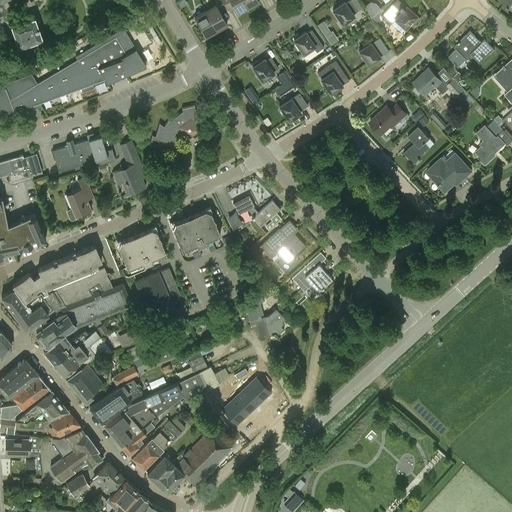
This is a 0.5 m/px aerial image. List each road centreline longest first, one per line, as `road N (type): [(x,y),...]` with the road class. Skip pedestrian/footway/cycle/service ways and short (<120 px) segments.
road 1 (residential): [(0,272),(265,157)]
road 2 (tertiary): [(187,511),(134,477),(25,346)]
road 3 (residential): [(0,146),(104,115),(205,70)]
road 4 (residential): [(376,278),(324,329),(310,385),(279,426),(273,460)]
road 5 (secondary): [(273,460),(420,328)]
road 6 (residential): [(338,115),(464,0)]
road 7 (tertiary): [(376,278),(265,157)]
road 8 (residential): [(438,224),(338,115)]
road 9 (residential): [(205,70),(316,0)]
road 10 (secondary): [(420,328),(511,244)]
